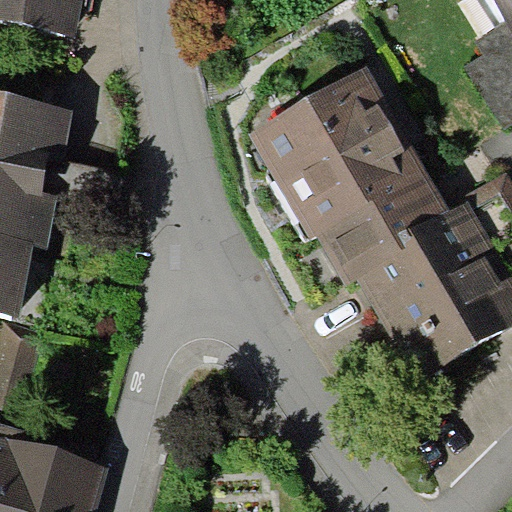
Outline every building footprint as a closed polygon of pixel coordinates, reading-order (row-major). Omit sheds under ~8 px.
[(0,0),(0,30),(63,42),(71,0),(0,0)] [(511,0),(484,0),(502,31),(457,56),(498,127),(511,119),(511,0)] [(349,279),(443,226),(385,122),(367,90),(247,157),(323,293),(349,279)] [(0,239),(31,246),(46,249),(73,112),(0,97),(0,239)] [(443,226),(349,279),(369,315),(412,393),(511,337),(511,304),(462,215),(443,226)] [(0,316),(16,319),(31,246),(0,239),(0,316)] [(1,323),(0,326),(0,403),(26,411),(47,336),(1,323)] [(96,511),(108,467),(0,438),(0,511),(96,511)]
